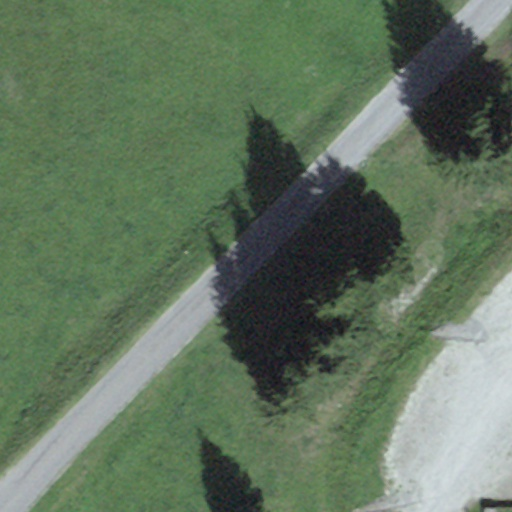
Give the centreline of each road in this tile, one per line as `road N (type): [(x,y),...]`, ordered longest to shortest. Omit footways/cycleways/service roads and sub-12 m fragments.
road 1 (unclassified): [(1,511),(491,0)]
road 2 (track): [(511,385),(439,484),(428,511)]
